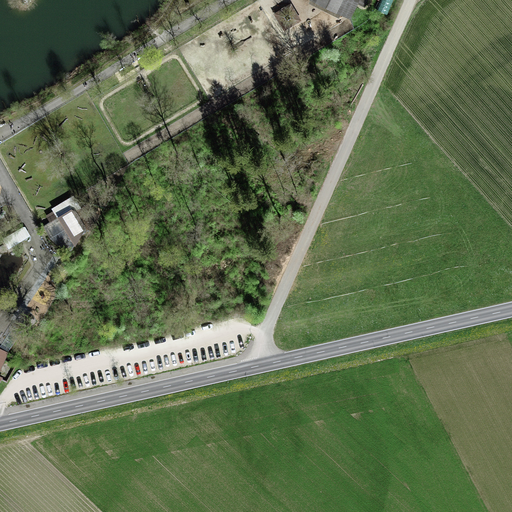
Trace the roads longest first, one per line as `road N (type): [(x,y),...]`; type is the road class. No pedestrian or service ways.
road 1 (secondary): [(249,367),(511,311)]
road 2 (secondary): [(0,425),(249,367)]
